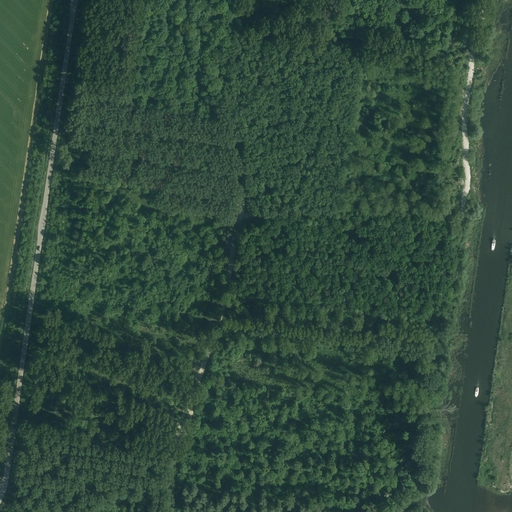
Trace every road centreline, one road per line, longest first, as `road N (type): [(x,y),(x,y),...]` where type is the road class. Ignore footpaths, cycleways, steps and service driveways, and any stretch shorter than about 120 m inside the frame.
road 1 (tertiary): [(0,498),(76,0)]
road 2 (track): [(251,210),(390,199),(456,207),(469,176),(473,70),(489,0)]
